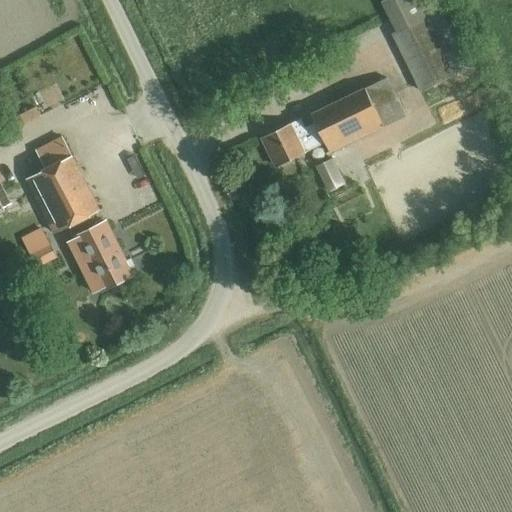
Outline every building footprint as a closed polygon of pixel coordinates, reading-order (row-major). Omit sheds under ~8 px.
[(393,34),(420,90),(469,66),(436,0),(382,0),(397,32),(393,34)] [(325,141),(331,152),(405,116),(387,77),(312,114),(316,123),(296,133),(292,124),(263,138),(276,165),(305,151),(325,141)] [(29,179),(56,233),(101,210),(64,137),(38,150),(47,169),(29,179)] [(332,159),(316,167),(328,190),(344,182),(332,159)] [(0,185),(0,207),(9,204),(1,187),(0,185)] [(106,222),(69,241),(95,292),(101,288),(102,290),(133,275),(109,228),(106,222)] [(21,238),(30,254),(48,245),(40,228),(21,238)]
